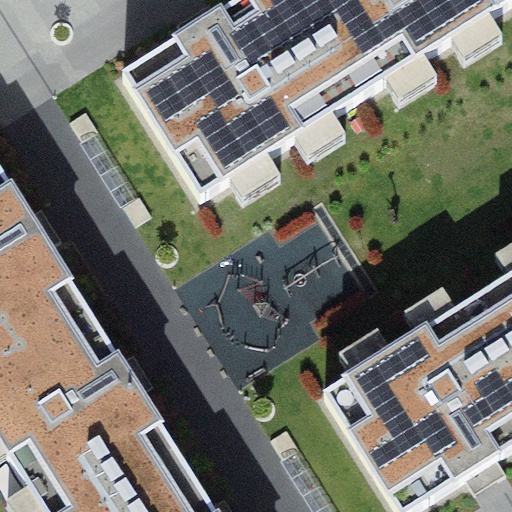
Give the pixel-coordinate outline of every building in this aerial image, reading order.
[(200,205),(359,105),(292,0),(253,0),(202,32),(123,83),(200,205)] [(511,0),(292,0),(359,105),(511,7),(511,0)] [(27,223),(0,180),(0,361),(82,310),(27,223)] [(511,282),(482,301),(511,348),(511,282)] [(419,511),(480,474),(511,453),(511,348),(482,301),(324,402),(393,511),(419,511)] [(128,383),(82,310),(0,361),(0,450),(39,511),(85,511),(174,456),(128,383)] [(210,511),(174,456),(85,511),(210,511)]
